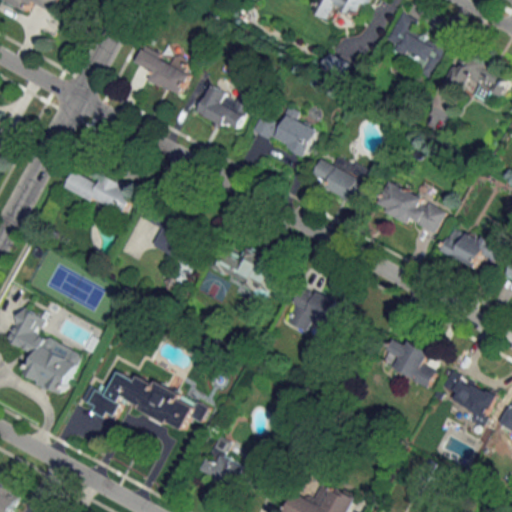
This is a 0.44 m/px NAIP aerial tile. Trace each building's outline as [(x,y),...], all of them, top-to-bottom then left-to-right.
[(8,0),(30,10),(35,2),(54,11),(60,0),(8,0)] [(370,0),(322,0),(316,12),(331,19),(338,5),(362,17),(370,0)] [(438,74),(453,46),(418,27),(422,20),(405,11),(386,46),(438,74)] [(192,72),(186,69),(190,59),(177,54),(175,58),(146,46),(139,62),(156,70),(151,81),(183,94),(192,72)] [(496,88),(504,70),(465,51),(449,84),(465,92),(472,77),(496,88)] [(324,68),(346,80),(354,65),(332,52),(324,68)] [(240,131),(257,96),(242,90),(239,97),(213,85),(200,113),(240,131)] [(255,130),(308,156),(321,131),(290,115),(286,123),(264,112),(255,130)] [(0,123),(2,119),(0,117),(0,154),(1,155),(10,137),(0,130),(0,123)] [(326,187),(365,203),(378,171),(339,155),(336,163),(324,158),(317,175),(329,180),(326,187)] [(68,187),(127,216),(141,190),(108,174),(104,182),(77,169),(68,187)] [(380,208),(437,235),(450,209),(393,181),(380,208)] [(157,245),(195,264),(211,233),(156,205),(149,219),(166,228),(157,245)] [(480,267),(484,258),(503,266),(511,247),(457,225),(445,253),(480,267)] [(271,296),(285,264),(251,249),(246,257),(225,247),(214,271),(271,296)] [(290,322),(310,330),(313,322),(339,332),(350,304),(304,286),(290,322)] [(85,352),(41,334),(48,316),(25,306),(10,342),(38,353),(27,379),(67,395),(85,352)] [(435,353),(401,334),(385,362),(430,387),(439,369),(429,364),(435,353)] [(212,408),(144,371),(139,379),(123,370),(111,392),(94,383),(83,403),(117,421),(129,400),(186,432),(194,417),(204,422),(212,408)] [(490,416),(502,393),(454,370),(443,392),(490,416)] [(203,469),(243,495),(257,472),(228,453),(235,442),(225,436),(203,469)] [(350,511),(359,496),(327,480),(317,500),(298,491),(287,511),(350,511)] [(0,511),(14,511),(23,492),(0,482),(0,511)]
